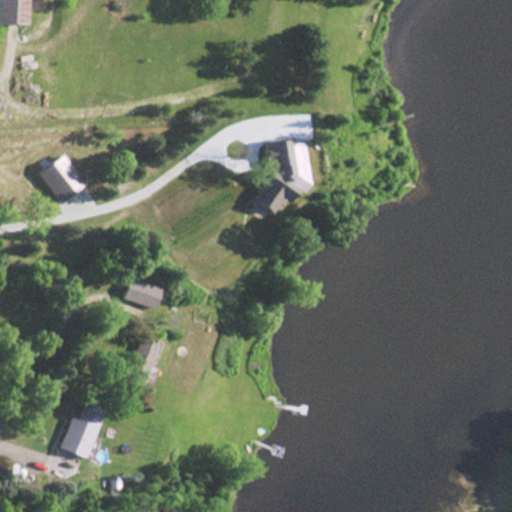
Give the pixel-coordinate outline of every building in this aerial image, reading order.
[(0,0),(0,25),(26,25),(26,8),(37,8),(36,0),(0,0)] [(30,174),(56,203),(79,183),(53,154),(30,174)] [(154,290),(121,279),(114,298),(147,310),(154,290)] [(147,345),(128,339),(116,384),(135,389),(147,345)] [(49,449),(76,460),(95,410),(74,402),(67,419),(61,417),(49,449)]
